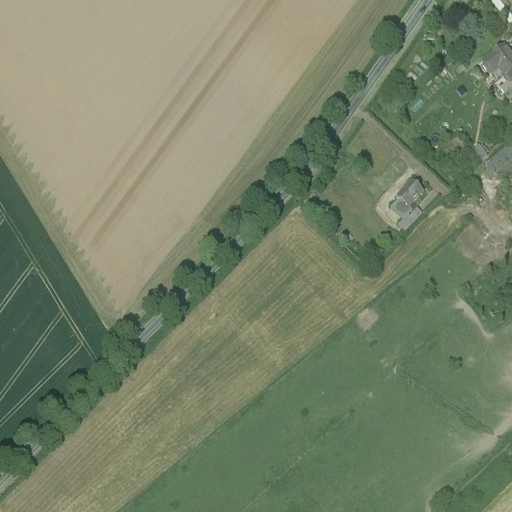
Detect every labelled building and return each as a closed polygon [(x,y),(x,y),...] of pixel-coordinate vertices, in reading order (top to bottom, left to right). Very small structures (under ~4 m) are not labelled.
[(511,58),(503,48),(484,63),(493,76),(500,72),(510,84),(510,85),(511,83),(511,58)] [(511,97),(511,83),(510,85),(510,84),(501,92),(508,101),(511,97)] [(511,145),(486,167),(503,186),(509,181),(511,179),(511,145)] [(479,147),(472,152),(480,161),(487,157),(479,147)] [(511,195),(511,194),(511,184),(509,181),(503,186),(511,195)] [(424,194),(412,183),(397,200),(400,202),(409,210),(410,209),(424,194)] [(414,213),(410,209),(409,210),(400,202),(391,211),(404,223),(409,218),(414,213)] [(411,220),(409,218),(404,223),(399,228),(405,234),(423,216),(419,212),(411,220)]
